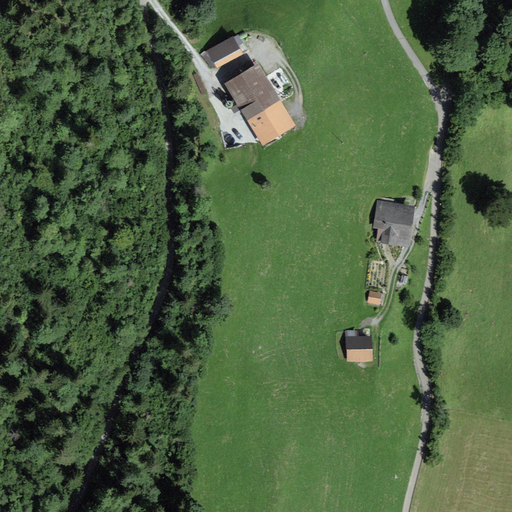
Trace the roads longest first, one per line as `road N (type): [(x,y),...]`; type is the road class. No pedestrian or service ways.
road 1 (track): [(71,511),(169,264),(167,123),(143,0)]
road 2 (track): [(380,319),(415,243),(438,160)]
